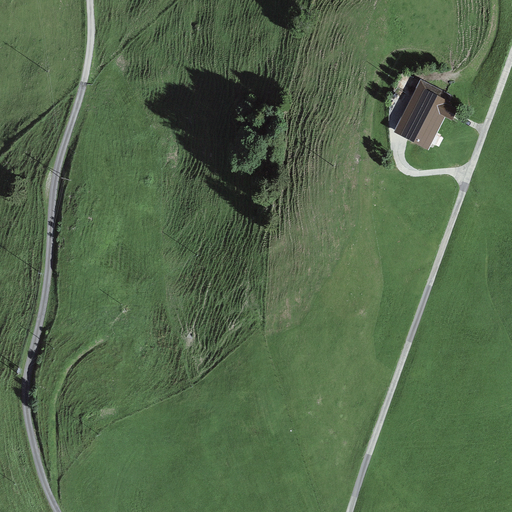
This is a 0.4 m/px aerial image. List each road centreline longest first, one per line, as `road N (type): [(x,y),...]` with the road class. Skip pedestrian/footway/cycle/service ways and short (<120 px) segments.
road 1 (unclassified): [(58,511),(30,434),(27,372),(46,285),(57,165),(88,61),(90,0)]
road 2 (unclassified): [(511,50),(350,511)]
